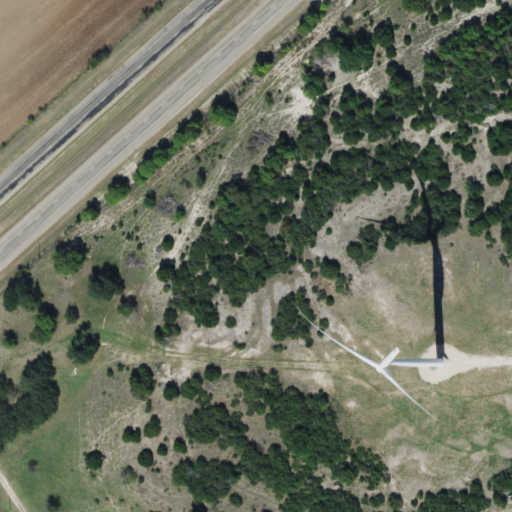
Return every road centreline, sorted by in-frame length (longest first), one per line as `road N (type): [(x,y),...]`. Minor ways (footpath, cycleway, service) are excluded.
road 1 (trunk): [(0,259),(280,0)]
road 2 (trunk): [(217,0),(0,202)]
